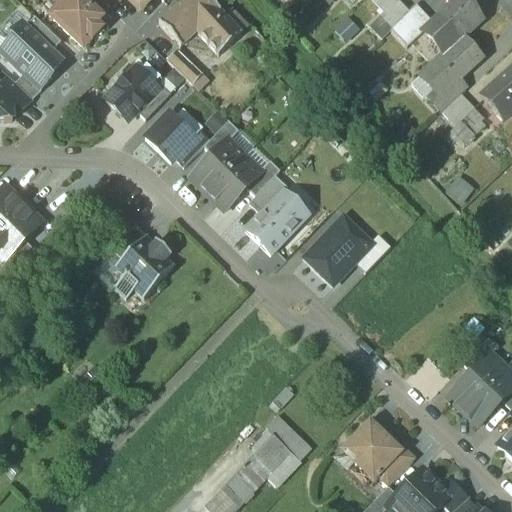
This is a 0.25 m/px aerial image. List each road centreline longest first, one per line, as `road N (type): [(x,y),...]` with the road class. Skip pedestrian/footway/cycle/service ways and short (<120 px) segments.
road 1 (residential): [(0,160),(117,163),(145,180),(259,293)]
road 2 (residential): [(350,343),(511,500)]
